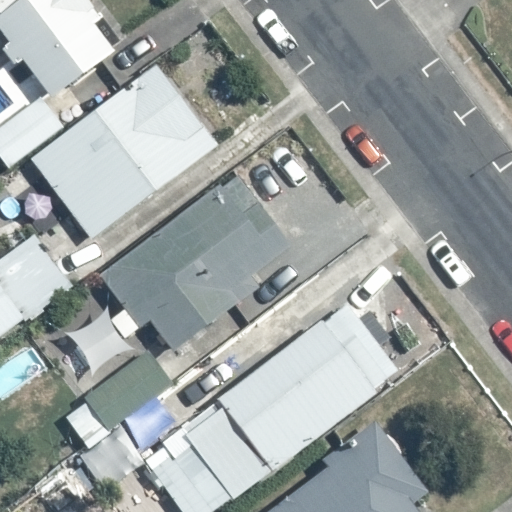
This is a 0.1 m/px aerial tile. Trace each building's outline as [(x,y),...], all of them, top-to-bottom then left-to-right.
[(88,0),(0,0),(0,36),(3,41),(0,43),(0,54),(11,70),(20,64),(47,101),(111,54),(89,24),(101,15),(88,0)] [(212,147),(152,67),(27,160),(87,240),(212,147)] [(60,128),(41,102),(40,102),(38,98),(0,126),(0,164),(4,170),(60,128)] [(286,249),(230,176),(98,277),(125,312),(108,324),(121,341),(146,322),(169,353),(250,291),(243,281),(286,249)] [(0,335),(20,321),(78,281),(43,230),(0,260),(0,335)] [(219,406),(160,451),(166,460),(150,472),(180,511),(201,511),(226,494),(231,500),(383,384),(316,297),(203,384),(219,406)] [(172,385),(144,349),(57,417),(80,447),(25,489),(42,511),(119,511),(108,497),(153,462),(123,423),(172,385)] [(415,511),(410,504),(424,493),(371,427),(264,511),(415,511)]
